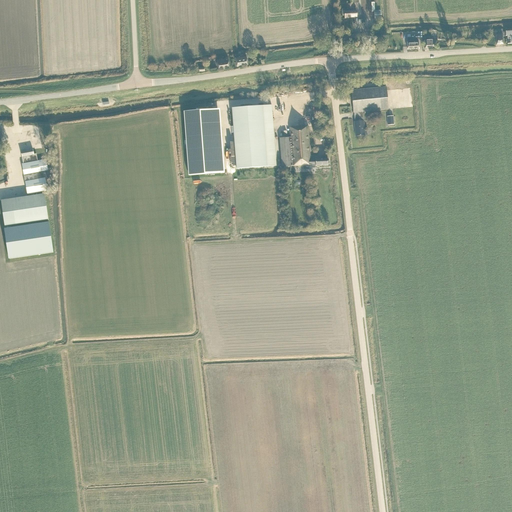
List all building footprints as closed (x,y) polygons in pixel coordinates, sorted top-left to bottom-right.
[(344,19),(351,18),(350,4),(347,4),(347,9),(342,9),(342,15),(344,15),(344,19)] [(502,32),(497,32),(497,33),(497,36),(496,36),(496,45),(503,44),(502,37),(505,37),(504,32),(502,32)] [(407,50),(419,49),(418,42),(418,37),(410,38),(407,38),(407,42),(407,50)] [(435,48),(434,41),(434,37),(424,38),(424,49),(429,49),(435,48)] [(229,68),(228,59),(227,57),(225,57),(226,59),(216,60),(218,70),(229,68)] [(237,67),(248,65),(247,57),(235,59),(237,67)] [(362,112),(388,110),(386,87),(351,91),(353,113),(354,113),(355,122),(354,122),(355,136),(364,135),(362,112)] [(236,169),(276,166),(272,106),(232,109),(236,169)] [(215,109),(184,112),(189,176),(220,173),(215,109)] [(315,166),(328,165),(327,159),(315,159),(315,160),(310,160),(308,126),(289,128),(290,138),(279,138),(281,167),(290,167),(290,171),(294,171),(294,166),(311,166),(311,165),(315,165),(315,166)] [(46,183),(49,182),(48,172),(46,160),(37,161),(36,154),(33,154),(32,150),(21,152),(23,164),(21,164),(27,195),(47,191),(46,183)] [(48,220),(44,194),(1,200),(5,227),(36,222),(48,220)] [(30,225),(5,229),(9,259),(53,253),(49,223),(36,224),(36,222),(29,223),(30,225)]
